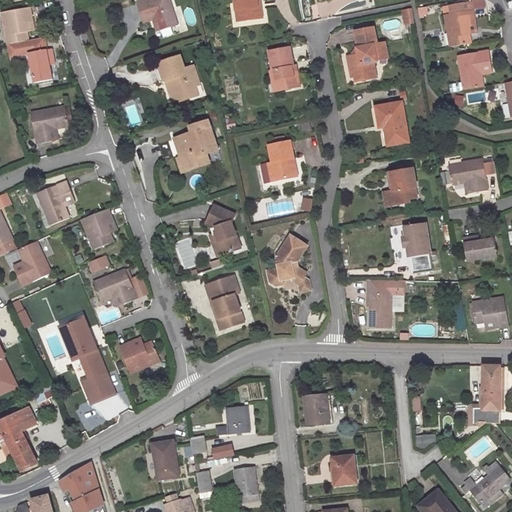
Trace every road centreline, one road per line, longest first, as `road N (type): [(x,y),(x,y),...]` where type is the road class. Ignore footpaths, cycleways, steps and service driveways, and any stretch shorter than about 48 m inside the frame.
road 1 (residential): [(337,352),(324,222),(336,149),(314,27)]
road 2 (residential): [(113,148),(196,389)]
road 3 (residential): [(196,389),(0,496)]
road 4 (residential): [(511,356),(337,352)]
road 5 (residential): [(295,511),(278,352)]
road 6 (residential): [(67,0),(113,148)]
